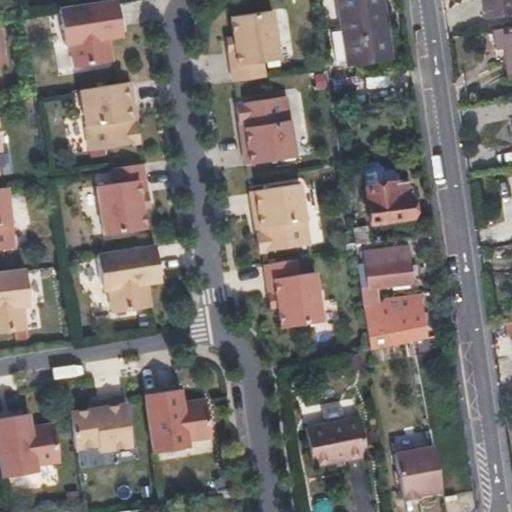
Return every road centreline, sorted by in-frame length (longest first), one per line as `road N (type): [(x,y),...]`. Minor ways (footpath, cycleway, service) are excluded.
road 1 (residential): [(423,0),(498,511)]
road 2 (residential): [(220,330),(171,40),(186,0)]
road 3 (residential): [(0,369),(220,330)]
road 4 (residential): [(274,511),(250,371),(220,330)]
